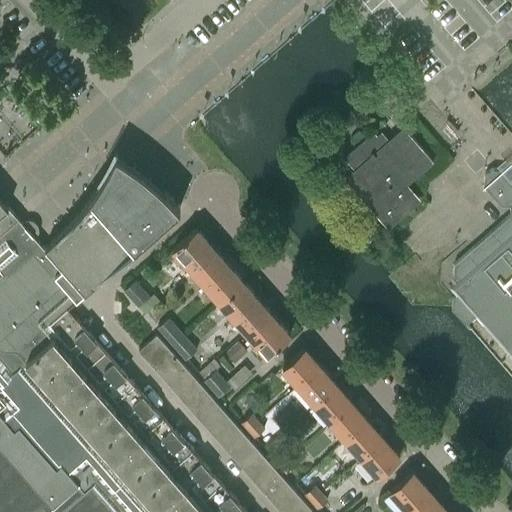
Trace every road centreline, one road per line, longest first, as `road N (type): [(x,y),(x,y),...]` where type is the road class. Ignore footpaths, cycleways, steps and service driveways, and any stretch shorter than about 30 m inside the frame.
road 1 (residential): [(266,511),(82,301),(204,195)]
road 2 (residential): [(497,511),(462,492),(204,195)]
road 3 (residential): [(106,81),(200,0)]
